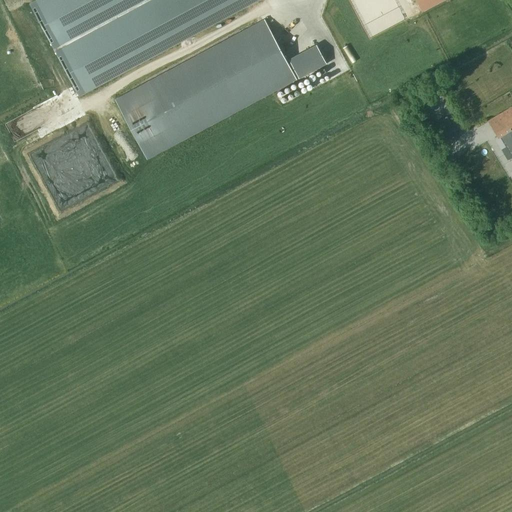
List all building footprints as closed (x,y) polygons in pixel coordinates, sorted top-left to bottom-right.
[(259,0),(37,0),(30,4),(80,96),(259,0)] [(365,0),(375,18),(392,10),(386,0),(365,0)] [(415,0),(422,12),(443,0),(415,0)] [(295,80),(263,21),(117,99),(149,158),(295,80)] [(312,48),(285,62),(295,80),(302,77),(309,90),(328,80),(312,48)] [(49,102),(4,121),(12,140),(57,120),(49,102)] [(511,106),(488,121),(498,138),(500,137),(506,147),(501,150),(508,161),(511,158),(511,106)] [(458,135),(447,117),(429,127),(440,146),(458,135)] [(67,131),(70,139),(80,136),(79,133),(86,131),(85,126),(67,131)] [(55,138),(27,155),(39,174),(47,169),(39,156),(59,145),(55,138)]
